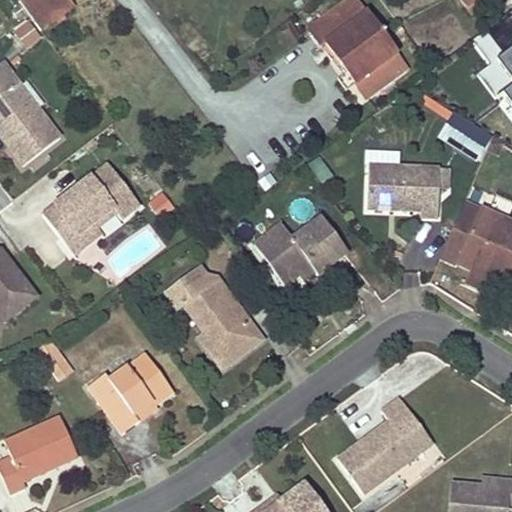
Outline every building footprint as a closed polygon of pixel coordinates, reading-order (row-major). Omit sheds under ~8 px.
[(67,0),(20,0),(17,3),(29,17),(40,32),(72,6),(67,0)] [(352,0),(345,0),(310,26),(363,98),(404,67),(352,0)] [(492,0),(457,0),(471,17),(493,0),(492,0)] [(11,33),(26,52),(42,39),(27,20),(11,33)] [(511,51),(504,44),(469,79),(509,118),(511,114),(511,51)] [(59,139),(1,63),(0,64),(0,127),(12,142),(7,146),(23,167),(59,139)] [(455,117),(439,141),(475,165),(491,141),(455,117)] [(12,142),(0,127),(0,137),(7,146),(12,142)] [(42,215),(64,244),(91,224),(95,228),(114,214),(120,220),(138,206),(106,165),(75,189),(80,195),(73,199),(69,194),(42,215)] [(367,210),(389,211),(389,206),(397,207),(396,212),(420,213),(419,219),(436,220),(437,192),(438,171),(416,170),(369,167),(367,210)] [(438,171),(437,192),(445,192),(446,171),(438,171)] [(462,209),(440,260),(456,266),(477,215),(462,209)] [(511,229),(477,215),(456,266),(511,289),(511,229)] [(282,285),(302,270),(309,265),(314,271),(317,274),(345,253),(320,218),(291,239),(280,224),(252,245),(282,285)] [(91,224),(64,244),(74,255),(100,236),(95,228),(91,224)] [(9,268),(0,256),(0,272),(1,274),(9,268)] [(309,265),(302,270),(307,277),(314,271),(309,265)] [(0,322),(3,327),(35,302),(9,268),(1,274),(0,272),(0,322)] [(198,340),(211,356),(222,348),(232,362),(262,340),(249,324),(240,322),(235,315),(240,311),(216,279),(209,284),(199,271),(166,296),(189,327),(194,324),(203,336),(198,340)] [(249,324),(240,311),(235,315),(240,322),(249,324)] [(71,372),(48,343),(35,353),(57,382),(71,372)] [(222,348),(211,356),(221,370),(232,362),(222,348)] [(125,432),(141,421),(137,416),(154,403),(156,406),(175,393),(149,360),(116,384),(108,374),(90,387),(125,432)] [(336,463),(362,497),(431,446),(397,401),(380,414),(387,424),(336,463)] [(137,416),(141,421),(159,408),(156,406),(154,403),(137,416)] [(11,459),(0,464),(0,474),(10,496),(26,489),(23,484),(78,459),(59,420),(4,444),(11,459)] [(482,485),(482,492),(496,493),(497,486),(482,485)] [(496,493),(482,492),(456,490),(453,511),(511,511),(511,486),(497,486),(496,493)] [(323,511),(305,487),(283,503),(269,511),(323,511)] [(279,497),(258,511),(269,511),(283,503),(279,497)]
